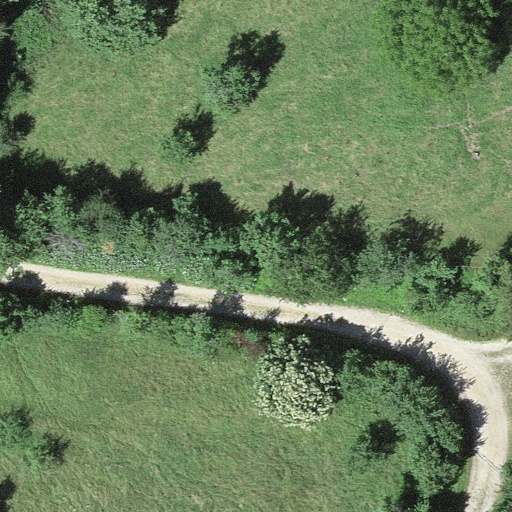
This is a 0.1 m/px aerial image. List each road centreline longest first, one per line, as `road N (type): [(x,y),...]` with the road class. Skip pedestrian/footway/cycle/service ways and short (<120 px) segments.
road 1 (track): [(480,385),(460,354),(421,335),(0,265)]
road 2 (track): [(474,511),(489,481),(494,423),(480,385)]
